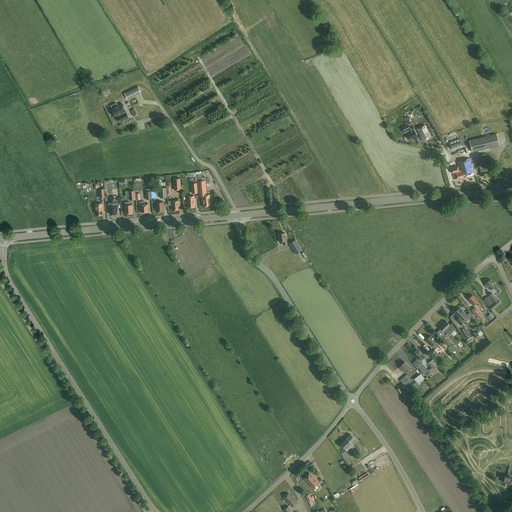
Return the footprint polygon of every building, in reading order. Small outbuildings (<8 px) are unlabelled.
[(141,92),(138,87),(125,93),(127,99),(141,92)] [(118,115),(125,111),(126,111),(122,103),(112,109),(115,116),(118,115)] [(126,113),(125,111),(118,115),(118,116),(118,117),(120,122),(129,118),(126,113)] [(503,122),(495,125),(496,127),(497,128),(498,128),(498,126),(506,123),(505,120),(504,121),(504,120),(502,120),(503,122)] [(404,133),(411,129),(408,124),(402,128),(404,133)] [(423,141),(431,136),(425,125),(417,129),(423,141)] [(414,131),(406,135),(406,136),(404,137),(406,141),(408,140),(417,136),(414,131)] [(496,134),(469,140),(472,152),(499,146),(496,134)] [(463,138),(450,142),(452,150),(465,145),(463,138)] [(489,167),(486,154),(479,156),(482,165),(479,166),(480,171),(483,170),(483,169),(489,167)] [(474,175),(473,168),(470,158),(458,161),(460,171),(459,171),(456,161),(449,163),(452,174),(455,173),(457,179),(474,175)] [(202,181),(197,181),(198,192),(207,192),(206,183),(209,182),(206,177),(204,178),(204,181),(202,181)] [(136,200),(135,190),(125,191),(126,196),(129,196),(129,200),(136,200)] [(207,192),(198,192),(199,196),(202,196),(202,201),(203,201),(203,206),(210,206),(210,203),(210,200),(211,200),(212,200),(211,197),(210,197),(207,197),(206,196),(207,195),(207,192)] [(186,196),(186,199),(187,203),(187,202),(188,208),(195,207),(194,204),(195,204),(195,202),(195,198),(194,196),(186,196)] [(140,201),(140,204),(140,208),(141,213),(148,212),(148,211),(148,207),(148,203),(144,204),(144,201),(140,201)] [(168,205),(172,205),(172,210),(179,209),(179,206),(179,204),(180,204),(179,201),(171,201),(168,201),(168,205)] [(111,203),(111,205),(108,206),(109,210),(110,210),(110,214),(117,214),(117,211),(117,208),(117,205),(116,205),(116,202),(111,203)] [(124,202),(124,205),(124,209),(125,209),(125,214),(133,213),(132,210),(133,210),(132,208),(133,208),(132,205),(130,205),(129,202),(124,202)] [(164,205),(164,202),(155,203),(155,206),(156,206),(157,211),(164,211),(163,208),(164,208),(164,205)] [(95,204),(95,207),(96,215),(103,215),(103,212),(103,209),(103,206),(103,203),(95,204)] [(286,236),(285,236),(285,233),(278,234),(279,242),(283,241),(283,242),(282,242),(282,245),(287,244),(286,236)] [(302,250),(295,240),(290,243),(297,253),(302,250)] [(298,254),(302,261),(307,258),(303,251),(298,254)] [(499,288),(496,285),(494,282),(493,283),(490,279),(485,284),(486,284),(485,285),(485,286),(489,289),(490,289),(491,290),(494,287),(496,290),(499,288)] [(501,303),(492,293),(488,296),(494,303),(489,307),(492,310),(501,303)] [(480,303),(478,301),(473,295),(468,299),(473,305),(475,303),(478,306),(480,303)] [(483,315),(475,306),(471,310),(479,318),(483,315)] [(461,308),(460,307),(458,309),(457,309),(455,310),(455,311),(454,313),(458,317),(456,320),(460,324),(465,320),(464,318),(467,315),(462,310),(462,309),(461,308)] [(451,324),(450,325),(446,321),(439,327),(444,332),(444,331),(446,332),(448,330),(451,333),(456,328),(451,324)] [(467,339),(471,336),(464,327),(460,330),(467,339)] [(452,343),(446,335),(441,338),(448,346),(452,343)] [(431,336),(426,340),(432,346),(435,349),(438,346),(437,345),(439,343),(434,337),(433,338),(431,336)] [(457,348),(453,343),(448,347),(453,352),(457,348)] [(417,349),(415,351),(414,350),(412,353),(412,354),(418,359),(420,361),(425,356),(420,350),(419,351),(417,349)] [(438,366),(433,359),(428,363),(433,369),(438,366)] [(428,371),(421,361),(417,365),(424,374),(428,371)] [(412,373),(408,370),(410,367),(405,362),(400,366),(403,369),(402,370),(405,373),(409,376),(412,373)] [(414,379),(406,386),(409,390),(411,391),(419,384),(418,384),(425,379),(421,373),(414,379)] [(351,443),(355,439),(351,434),(346,439),(347,439),(341,444),(348,451),(353,446),(351,443)] [(368,472),(358,478),(360,481),(370,475),(368,472)] [(310,474),(305,478),(314,488),(319,483),(310,474)] [(289,493),(284,498),(292,507),(298,502),(292,496),(292,497),(289,493)]
